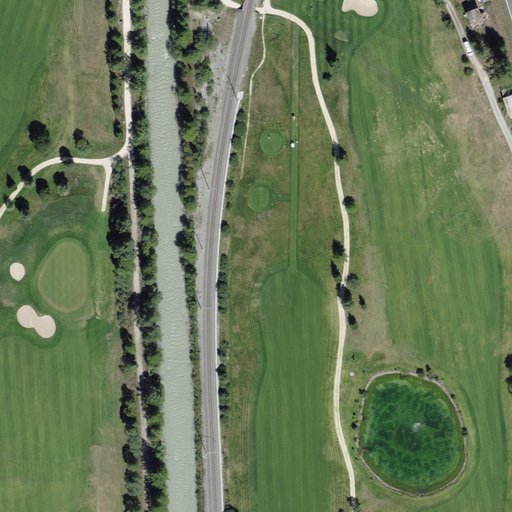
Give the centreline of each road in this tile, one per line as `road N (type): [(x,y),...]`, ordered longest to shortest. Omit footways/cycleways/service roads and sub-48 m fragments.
road 1 (track): [(146,511),(129,151)]
road 2 (track): [(444,0),(511,148)]
